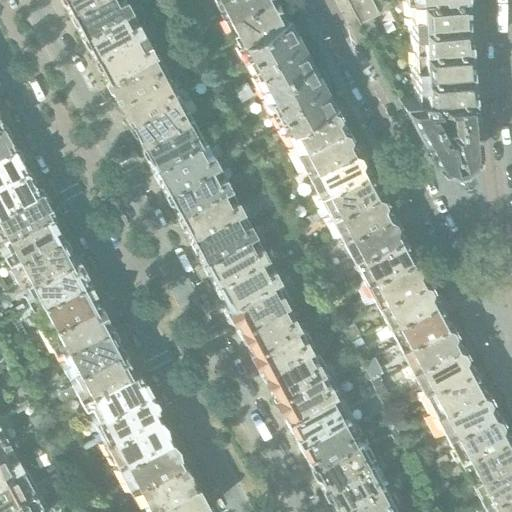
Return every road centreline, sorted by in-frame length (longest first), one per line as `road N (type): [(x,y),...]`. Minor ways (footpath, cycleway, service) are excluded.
road 1 (residential): [(315,0),(481,308),(511,320)]
road 2 (residential): [(296,511),(161,255)]
road 3 (residential): [(161,255),(27,0)]
road 4 (residential): [(112,280),(235,511)]
road 5 (residential): [(0,69),(112,280)]
